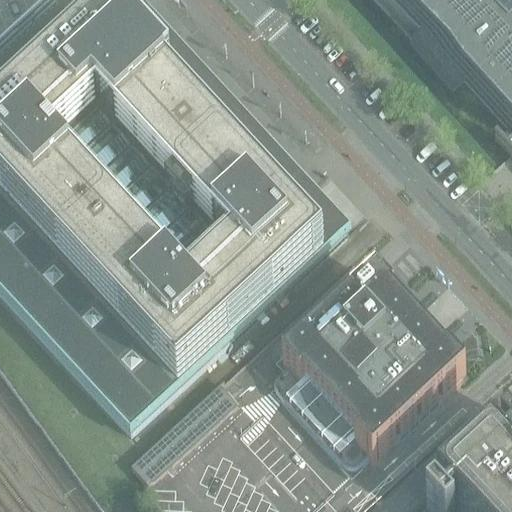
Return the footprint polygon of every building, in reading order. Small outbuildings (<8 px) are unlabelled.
[(0,0),(0,52),(57,0),(0,0)] [(511,0),(388,0),(420,34),(421,36),(421,35),(463,81),(462,81),(463,82),(511,135),(511,0)] [(0,302),(131,444),(179,400),(325,265),(351,241),(131,2),(105,26),(0,122),(0,302)] [(282,383),(279,386),(288,396),(280,404),(340,469),(352,458),(363,470),(368,465),(373,469),(377,465),(462,387),(462,386),(466,383),(448,363),(446,365),(392,307),(394,305),(376,286),(373,289),(372,290),(287,368),(283,372),(287,377),(281,382),(282,383)] [(511,511),(511,434),(508,438),(501,444),(501,445),(511,456),(506,461),(492,447),(437,497),(451,511),(450,511),(439,511),(436,508),(435,508),(430,511),(511,511)]
